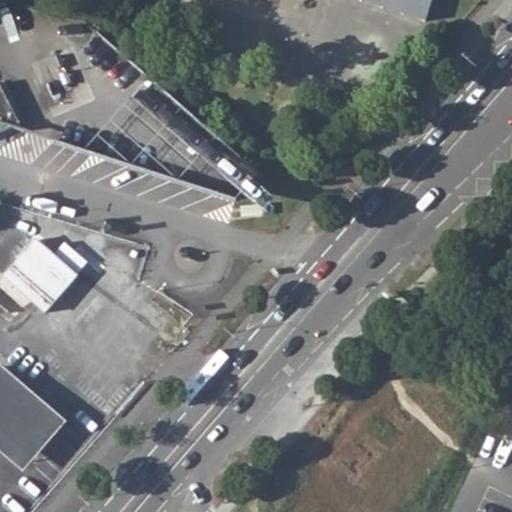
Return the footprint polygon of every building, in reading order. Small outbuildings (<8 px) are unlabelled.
[(359,0),(359,3),(424,24),(431,0),(359,0)] [(0,89),(0,129),(17,121),(0,89)] [(1,276),(42,312),(75,275),(34,239),(1,276)] [(0,403),(17,384),(0,368),(0,403)] [(0,403),(0,456),(22,475),(65,424),(17,384),(0,403)]
